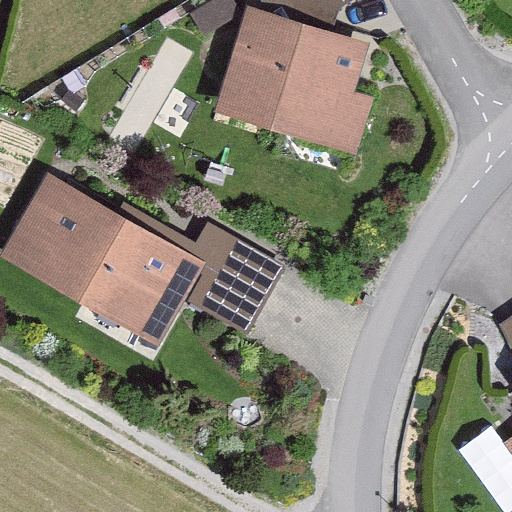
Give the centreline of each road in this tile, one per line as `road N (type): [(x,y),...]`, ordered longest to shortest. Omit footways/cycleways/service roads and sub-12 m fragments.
road 1 (residential): [(501,138),(423,247),(371,365),(355,441),(353,511)]
road 2 (residential): [(501,138),(421,0)]
